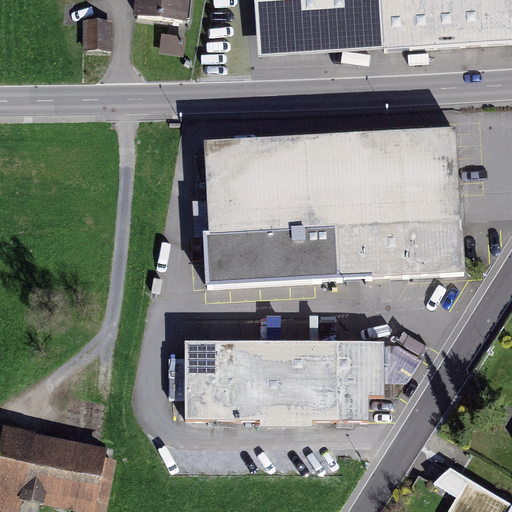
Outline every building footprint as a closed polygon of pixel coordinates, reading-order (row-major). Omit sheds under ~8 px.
[(185,0),(131,0),(129,26),(182,32),(185,0)] [(511,0),(345,0),(347,34),(377,32),(378,59),(511,51),(511,0)] [(110,30),(82,30),(82,63),(110,63),(110,30)] [(454,141),(198,155),(205,300),(462,286),(454,141)] [(77,203),(78,230),(113,229),(112,202),(77,203)] [(385,353),(180,352),(180,368),(168,368),(168,410),(179,410),(179,431),(366,432),(366,404),(385,404),(385,353)] [(0,505),(28,511),(101,511),(113,464),(1,437),(0,442),(0,505)] [(508,511),(452,478),(433,493),(455,506),(451,511),(508,511)]
